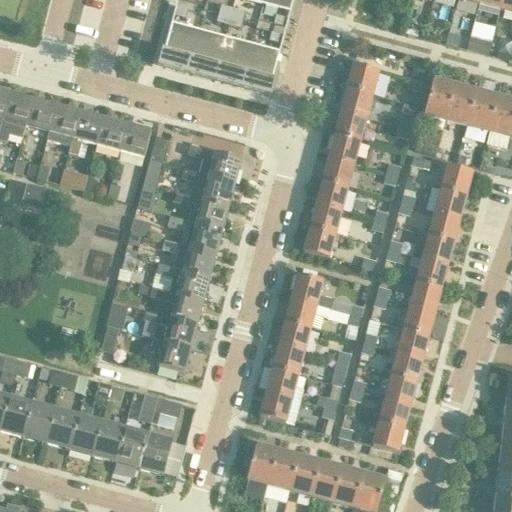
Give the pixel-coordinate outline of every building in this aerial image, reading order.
[(263,0),(262,5),(290,13),(292,0),(263,0)] [(479,0),(478,5),(500,11),(502,0),(479,0)] [(511,0),(502,0),(500,11),(511,14),(511,0)] [(185,19),(187,11),(175,7),(172,16),(185,19)] [(218,15),(230,18),(232,10),(221,7),(218,15)] [(244,14),(232,10),(230,18),(242,22),(244,14)] [(230,18),(218,15),(216,23),(228,27),(230,18)] [(273,25),(285,28),(288,19),(275,16),(273,25)] [(240,30),(242,22),(230,18),(228,27),(240,30)] [(159,65),(186,73),(198,30),(170,23),(159,65)] [(213,80),(225,37),(198,30),(186,73),(213,80)] [(269,42),(281,45),(283,36),(271,33),(269,42)] [(448,36),(445,46),(457,49),(460,39),(448,36)] [(213,80),(240,87),(252,44),(225,37),(213,80)] [(491,44),(484,42),(470,38),(466,51),(487,57),(491,44)] [(279,52),(252,44),(240,87),(268,94),(279,52)] [(499,54),(495,59),(510,63),(510,57),(499,54)] [(346,90),(372,97),(378,73),(352,66),(346,90)] [(445,123),(445,121),(455,87),(433,81),(423,117),(445,123)] [(420,94),(422,85),(411,82),(408,92),(420,94)] [(455,87),(445,121),(445,123),(466,129),(476,93),(455,87)] [(340,113),(366,120),(372,97),(346,90),(340,113)] [(0,93),(0,129),(0,130),(3,122),(4,115),(10,96),(0,93)] [(497,99),(476,93),(466,129),(488,134),(497,99)] [(25,128),(26,128),(33,102),(10,96),(4,115),(3,122),(0,130),(0,131),(0,143),(6,145),(8,137),(22,140),(25,128)] [(511,102),(497,99),(488,134),(510,140),(511,131),(511,102)] [(50,134),(57,109),(33,102),(26,128),(49,134),(50,134)] [(403,107),(401,114),(413,117),(415,110),(403,107)] [(80,115),(57,109),(50,134),(49,134),(47,142),(70,148),(71,149),(73,141),(80,115)] [(334,137),(359,144),(366,120),(340,113),(334,137)] [(82,143),(97,147),(104,121),(80,115),(73,141),(71,149),(70,148),(68,156),(78,159),(82,143)] [(398,129),(409,132),(412,123),(390,117),(388,126),(398,129)] [(97,147),(120,154),(127,128),(104,121),(97,147)] [(152,135),(127,128),(120,154),(145,160),(152,135)] [(407,142),(409,132),(398,129),(396,139),(407,142)] [(327,160),(353,167),(359,144),(334,137),(327,160)] [(163,166),(169,143),(156,139),(149,163),(163,166)] [(414,153),(434,159),(436,151),(437,149),(417,143),(414,153)] [(202,162),(198,177),(234,187),(241,162),(190,149),(187,158),(202,162)] [(458,157),(436,151),(434,159),(455,165),(458,157)] [(465,166),(467,159),(460,157),(458,164),(465,166)] [(411,168),(422,171),(424,162),(413,159),(411,168)] [(321,184),(347,190),(353,167),(327,160),(321,184)] [(482,160),(479,172),(487,173),(489,174),(511,180),(511,173),(496,169),(495,170),(489,168),(489,166),(487,162),(488,161),(482,160)] [(22,177),(25,164),(16,161),(13,175),(22,177)] [(422,171),(422,172),(429,174),(431,164),(424,162),(422,171)] [(162,168),(149,164),(143,187),(156,191),(162,168)] [(29,166),(26,178),(36,181),(40,169),(29,166)] [(386,176),(397,179),(399,170),(389,167),(386,176)] [(45,183),(49,170),(40,168),(40,169),(36,181),(45,183)] [(445,168),(439,192),(465,199),(471,175),(445,168)] [(193,185),(190,199),(190,200),(228,210),(234,187),(198,177),(183,173),(180,182),(193,185)] [(69,190),(72,177),(64,174),(60,188),(69,190)] [(394,188),(397,179),(386,176),(383,185),(394,188)] [(93,196),(96,183),(87,180),(84,194),(93,196)] [(406,183),(404,192),(414,195),(417,185),(406,182),(406,183)] [(315,207),(341,214),(347,190),(321,184),(315,207)] [(45,213),(50,193),(26,186),(21,206),(45,213)] [(116,203),(120,189),(111,187),(107,200),(116,203)] [(156,191),(143,187),(137,210),(150,213),(156,191)] [(439,192),(433,215),(459,222),(465,199),(439,192)] [(190,200),(190,199),(176,195),(174,205),(191,210),(187,224),(222,234),(228,210),(190,200)] [(400,206),(411,210),(414,200),(403,196),(400,206)] [(409,219),(411,210),(400,206),(397,216),(409,219)] [(309,231),(334,237),(341,214),(315,207),(309,231)] [(373,223),(384,226),(387,216),(376,213),(373,223)] [(427,239),(452,245),(459,222),(433,215),(427,239)] [(216,257),(222,234),(187,224),(171,220),(169,229),(181,232),(181,233),(184,234),(180,247),(190,250),(216,257)] [(134,222),(131,234),(147,238),(150,226),(134,222)] [(384,226),(373,223),(371,232),(382,235),(384,226)] [(334,237),(309,231),(302,255),(328,261),(334,237)] [(130,236),(128,246),(139,249),(141,239),(130,236)] [(420,262),(446,269),(452,245),(427,239),(420,262)] [(187,261),(184,275),(209,282),(216,257),(190,250),(180,247),(165,243),(162,254),(174,257),(174,258),(187,261)] [(388,253),(399,256),(399,255),(409,258),(411,249),(391,243),(388,253)] [(397,265),(399,256),(388,253),(385,262),(397,265)] [(399,256),(397,265),(408,268),(411,259),(399,256)] [(124,260),(121,271),(131,274),(134,272),(136,264),(124,260)] [(372,273),(375,264),(364,261),(361,270),(372,273)] [(414,285),(440,292),(446,269),(420,262),(414,285)] [(172,281),(168,295),(203,304),(209,282),(184,275),(157,268),(155,276),(172,281)] [(290,301),(315,308),(330,312),(332,302),(318,298),(322,284),(296,277),(290,301)] [(408,309),(434,315),(440,292),(414,285),(408,309)] [(141,287),(139,295),(149,298),(151,290),(141,287)] [(175,308),(172,321),(197,328),(203,304),(168,295),(152,290),(150,300),(162,303),(162,304),(175,308)] [(376,300),(387,303),(389,293),(378,290),(376,300)] [(384,312),(387,303),(376,300),(373,309),(384,312)] [(283,325),(309,332),(315,308),(290,301),(283,325)] [(349,317),(360,320),(362,310),(351,307),(349,317)] [(434,315),(408,309),(402,332),(428,339),(434,315)] [(156,329),(152,342),(190,352),(197,328),(172,321),(146,314),(143,325),(156,328),(156,329)] [(357,329),(360,320),(349,317),(346,326),(357,329)] [(376,339),(379,325),(370,323),(369,323),(366,336),(376,339)] [(277,348),(303,355),(309,332),(283,325),(277,348)] [(113,356),(119,332),(107,329),(101,353),(113,356)] [(428,339),(402,332),(396,355),(422,362),(428,339)] [(377,339),(366,336),(363,347),(374,349),(377,339)] [(190,352),(152,342),(149,353),(161,356),(158,369),(184,376),(190,352)] [(372,359),(374,349),(363,347),(361,356),(372,359)] [(271,372),(297,378),(303,355),(277,348),(271,372)] [(336,364),(347,367),(350,357),(339,354),(336,364)] [(396,355),(390,379),(415,385),(422,362),(396,355)] [(3,373),(14,376),(18,364),(6,360),(3,373)] [(31,367),(18,364),(14,376),(27,379),(31,367)] [(345,376),(347,367),(336,364),(334,373),(335,373),(345,376)] [(159,369),(157,377),(175,382),(177,374),(159,369)] [(265,395),(290,402),(297,378),(271,372),(265,395)] [(49,386),(61,389),(65,376),(52,373),(49,386)] [(335,373),(332,387),(341,389),(345,376),(335,373)] [(65,376),(61,389),(73,392),(77,379),(65,376)] [(383,402),(409,409),(415,385),(390,379),(383,402)] [(350,393),(362,396),(365,386),(353,383),(350,393)] [(107,401),(108,401),(111,389),(98,385),(93,406),(105,409),(107,401)] [(111,389),(108,401),(120,404),(123,392),(111,389)] [(359,405),(362,396),(350,393),(348,402),(359,405)] [(265,395),(258,419),(293,428),(299,404),(290,402),(265,395)] [(0,430),(8,399),(0,397),(0,430)] [(142,411),(154,414),(157,401),(145,398),(142,411)] [(324,411),(335,413),(337,403),(318,398),(316,407),(324,410),(324,411)] [(0,433),(23,440),(30,412),(32,406),(8,399),(0,430),(0,433)] [(157,401),(154,414),(177,420),(181,407),(158,401),(157,401)] [(383,402),(377,425),(403,432),(409,409),(383,402)] [(511,405),(505,405),(502,428),(511,429),(511,405)] [(23,440),(45,446),(55,412),(32,406),(30,412),(23,440)] [(332,422),(335,413),(324,411),(321,419),(332,422)] [(69,453),(78,418),(55,412),(45,446),(69,453)] [(92,459),(96,443),(101,424),(78,418),(69,453),(92,459)] [(115,465),(125,431),(101,424),(96,443),(92,459),(115,465)] [(397,456),(403,432),(377,425),(371,449),(397,456)] [(511,429),(502,428),(500,452),(511,453),(511,429)] [(349,443),(352,433),(341,430),(338,440),(340,440),(349,443)] [(115,465),(139,471),(148,437),(125,431),(115,465)] [(171,443),(148,437),(139,471),(162,477),(171,443)] [(340,440),(338,448),(352,452),(354,444),(349,443),(340,440)] [(246,483),(268,488),(277,453),(255,447),(246,483)] [(511,453),(500,452),(497,477),(511,478),(511,453)] [(299,458),(277,453),(268,488),(289,494),(299,458)] [(320,464),(299,458),(289,494),(311,500),(320,464)] [(341,470),(320,464),(311,500),(332,505),(341,470)] [(363,475),(341,470),(332,505),(353,511),(363,475)] [(384,485),(376,511),(390,511),(397,489),(401,473),(388,470),(385,481),(384,485)] [(363,475),(353,511),(356,511),(376,511),(384,485),(385,481),(363,475)] [(511,478),(497,477),(494,500),(511,502),(511,478)] [(511,511),(511,502),(494,500),(492,511),(511,511)]
